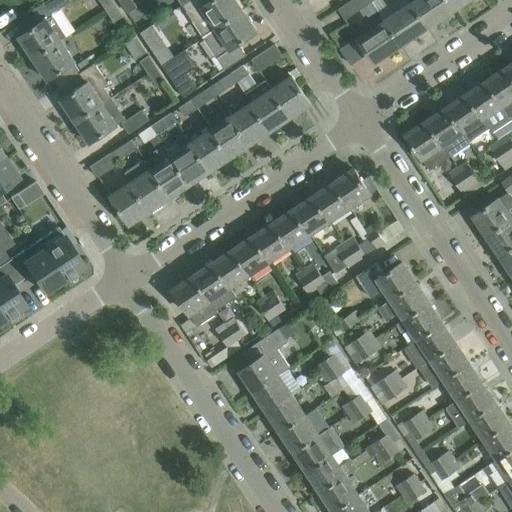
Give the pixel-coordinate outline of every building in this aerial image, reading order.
[(40,7),(47,18),(19,37),(33,57),(61,39),(66,36),(52,13),(71,1),(70,0),(50,0),(46,3),(40,7)] [(99,0),(105,10),(115,4),(112,0),(99,0)] [(132,0),(120,0),(128,12),(136,6),(132,0)] [(189,0),(182,5),(203,37),(235,16),(243,10),(236,0),(189,0)] [(371,0),(351,0),(338,9),(345,19),(362,8),(372,2),(371,0)] [(410,0),(413,3),(428,26),(455,9),(450,1),(448,0),(410,0)] [(448,0),(450,1),(455,9),(467,0),(448,0)] [(386,21),(396,37),(401,44),(428,26),(413,3),(386,21)] [(115,4),(105,10),(114,22),(123,16),(115,4)] [(243,10),(235,16),(203,37),(224,70),(247,55),(239,44),(257,31),(243,10)] [(396,37),(386,21),(358,39),(374,62),(401,44),(396,37)] [(61,39),(33,57),(48,80),(53,76),(59,86),(80,72),(73,62),(75,61),(61,39)] [(275,44),(258,55),(253,58),(260,70),(283,55),(275,44)] [(162,46),(153,52),(162,64),(170,58),(162,46)] [(87,59),(90,64),(97,59),(93,55),(87,59)] [(148,73),(156,67),(149,55),(140,61),(148,73)] [(86,58),(77,64),(82,71),(91,65),(90,64),(87,59),(86,58)] [(170,58),(162,64),(170,76),(178,70),(170,58)] [(80,72),(59,86),(66,96),(61,100),(75,121),(97,106),(112,96),(103,82),(105,80),(94,63),(91,65),(82,71),(80,72)] [(238,81),(249,73),(243,64),(232,72),(238,81)] [(156,67),(148,73),(156,86),(164,80),(156,67)] [(511,114),(511,74),(507,67),(486,81),(502,105),(504,104),(511,116),(511,114)] [(238,81),(232,72),(219,80),(225,89),(238,81)] [(292,75),(275,86),(272,88),(286,110),(291,117),(311,104),(306,96),(292,75)] [(286,110),(272,88),(266,78),(256,84),(245,91),(252,101),(267,123),(272,130),(291,117),(286,110)] [(502,105),(486,81),(467,94),(488,125),(491,129),(499,124),(492,112),(502,105)] [(198,107),(209,100),(203,90),(192,98),(198,107)] [(488,125),(467,94),(447,107),(468,139),(488,125)] [(127,118),(112,96),(97,106),(75,121),(90,143),(127,118)] [(198,107),(192,98),(179,107),(185,116),(198,107)] [(267,123),(252,101),(232,114),(246,137),(251,144),(272,130),(267,123)] [(470,143),(468,139),(447,107),(427,121),(443,145),(450,156),(470,143)] [(129,133),(150,120),(142,108),(122,122),(129,133)] [(246,137),(232,114),(212,128),(227,149),(232,157),(251,144),(246,137)] [(157,134),(170,126),(163,117),(151,125),(157,134)] [(427,121),(406,134),(422,158),(443,145),(427,121)] [(211,171),(232,157),(227,149),(212,128),(208,122),(198,128),(188,135),(192,141),(206,163),(211,171)] [(145,143),(150,139),(157,134),(151,125),(138,134),(145,143)] [(192,141),(188,135),(187,134),(177,141),(181,148),(171,155),(186,177),(190,184),(211,171),(206,163),(192,141)] [(511,161),(511,139),(508,134),(498,141),(511,161)] [(511,164),(511,161),(498,141),(490,146),(504,169),(511,164)] [(117,161),(130,153),(124,144),(111,152),(117,161)] [(171,197),(190,184),(186,177),(171,155),(164,144),(157,149),(154,151),(156,155),(147,161),(152,168),(166,189),(171,197)] [(111,152),(107,155),(91,166),(98,176),(118,163),(117,161),(111,152)] [(0,188),(18,177),(5,156),(0,159),(0,203),(6,200),(0,191),(0,188)] [(124,171),(131,182),(146,203),(151,210),(171,197),(166,189),(152,168),(147,161),(145,157),(124,171)] [(469,185),(478,180),(466,162),(458,168),(469,185)] [(469,185),(458,168),(450,173),(461,191),(469,185)] [(370,193),(354,169),(334,182),(350,206),(370,193)] [(511,174),(502,181),(508,192),(473,215),(486,234),(511,218),(511,216),(511,195),(511,194),(511,192),(511,174)] [(131,182),(127,184),(110,195),(130,225),(151,210),(146,203),(131,182)] [(350,206),(334,182),(314,196),(330,220),(350,206)] [(17,193),(10,197),(18,209),(25,204),(17,193)] [(330,220),(314,196),(294,209),(310,233),(330,220)] [(310,233),(294,209),(274,222),(290,246),(310,233)] [(511,246),(511,219),(511,218),(486,234),(500,255),(511,246)] [(290,246),(274,222),(254,236),(270,259),(290,246)] [(39,240),(65,279),(85,266),(58,226),(39,240)] [(386,246),(376,227),(367,233),(370,237),(379,250),(386,246)] [(270,259),(254,236),(234,249),(250,273),(270,259)] [(370,237),(358,244),(356,239),(347,245),(358,262),(379,250),(370,237)] [(14,267),(22,279),(32,272),(45,292),(65,279),(39,240),(9,259),(14,267)] [(0,265),(9,259),(0,245),(0,265)] [(325,256),(336,272),(347,265),(349,267),(358,262),(347,245),(339,250),(338,248),(325,256)] [(511,246),(500,255),(511,272),(511,246)] [(250,273),(234,249),(214,262),(230,286),(250,273)] [(386,256),(356,275),(371,297),(385,288),(392,299),(416,283),(402,262),(394,267),(386,256)] [(230,286),(214,262),(194,276),(210,299),(217,310),(236,297),(230,286)] [(330,270),(322,275),(315,263),(305,269),(318,289),(321,293),(338,283),(330,270)] [(13,285),(22,279),(14,267),(5,274),(0,266),(0,308),(6,318),(26,305),(13,285)] [(318,289),(305,269),(297,274),(309,294),(318,289)] [(194,276),(173,289),(189,313),(210,299),(194,276)] [(416,283),(392,299),(378,308),(387,320),(400,311),(405,319),(429,303),(416,283)] [(279,316),(287,311),(273,290),(265,295),(279,316)] [(279,316),(265,295),(256,301),(270,322),(279,316)] [(405,319),(397,324),(402,333),(411,327),(418,339),(442,323),(429,303),(405,319)] [(337,334),(362,318),(356,309),(331,326),(337,334)] [(240,344),(247,339),(233,318),(226,323),(240,344)] [(240,344),(226,323),(216,329),(230,350),(240,344)] [(442,323),(418,339),(404,348),(418,368),(432,359),(456,342),(442,323)] [(279,328),(242,352),(250,364),(241,370),(255,391),(279,375),(290,367),(278,349),(288,342),(279,328)] [(351,355),(376,338),(371,329),(345,345),(351,355)] [(351,355),(357,364),(382,349),(376,338),(351,355)] [(327,342),(314,351),(321,362),(315,366),(322,375),(341,362),(327,342)] [(469,362),(456,342),(432,359),(445,379),(469,362)] [(322,375),(327,383),(347,370),(341,362),(322,375)] [(482,382),(469,362),(445,379),(458,399),(482,382)] [(397,369),(371,385),(377,395),(383,391),(402,378),(397,369)] [(292,395),(279,375),(255,391),(268,411),(292,395)] [(383,391),(388,399),(408,387),(402,378),(383,391)] [(482,382),(458,399),(447,406),(460,426),(472,418),(496,402),(482,382)] [(348,415),(373,398),(367,389),(342,405),(348,415)] [(305,415),(292,395),(268,411),(281,431),(305,415)] [(348,415),(353,423),(379,406),(373,398),(348,415)] [(509,422),(496,402),(472,418),(485,439),(509,422)] [(410,431),(428,419),(422,410),(404,422),(410,431)] [(318,434),(305,415),(281,431),(295,451),(318,435),(318,434)] [(410,431),(416,440),(434,427),(428,419),(410,431)] [(511,449),(511,427),(509,422),(485,439),(498,458),(511,449)] [(332,426),(318,434),(318,435),(295,451),(308,471),(332,455),(331,454),(345,445),(332,426)] [(373,443),(365,448),(365,449),(371,457),(378,453),(378,452),(393,442),(388,433),(386,434),(373,443)] [(384,461),(400,451),(393,442),(378,452),(378,453),(384,461)] [(437,471),(456,458),(450,449),(431,462),(437,471)] [(511,449),(498,458),(511,478),(499,487),(511,477),(511,449)] [(351,458),(339,466),(332,455),(308,471),(321,491),(345,475),(357,467),(351,458)] [(437,471),(442,480),(462,467),(456,458),(437,471)] [(402,494),(420,481),(415,473),(396,485),(402,494)] [(358,495),(345,475),(321,491),(335,511),(358,495)] [(511,477),(499,487),(501,491),(511,506),(511,477)] [(402,494),(406,502),(426,490),(420,481),(402,494)] [(463,511),(482,498),(476,490),(457,503),(463,511)] [(369,511),(358,495),(335,511),(369,511)] [(463,511),(479,511),(488,506),(482,498),(463,511)]
